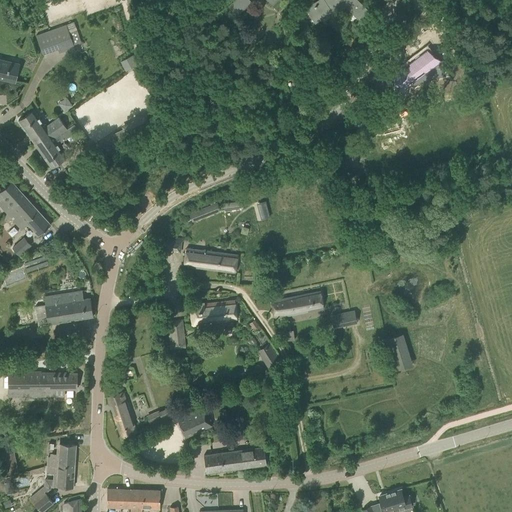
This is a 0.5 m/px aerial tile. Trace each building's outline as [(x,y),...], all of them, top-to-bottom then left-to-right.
[(267,0),(272,4),(276,0),(233,0),(228,5),(238,15),(252,1),(251,0),(267,0)] [(316,0),(305,7),(314,21),(330,11),(330,10),(341,2),(358,18),(366,9),(356,0),(316,0)] [(36,35),(43,54),(58,49),(60,53),(75,47),(74,44),(81,42),(74,21),(36,35)] [(395,73),(392,82),(400,93),(436,65),(425,50),(407,64),(408,66),(405,68),(404,67),(395,73)] [(126,70),(139,64),(133,54),(121,60),(126,70)] [(0,60),(0,77),(6,78),(7,71),(9,71),(9,68),(8,68),(9,63),(0,60)] [(287,66),(281,69),(285,78),(291,75),(287,66)] [(298,87),(301,94),(311,90),(308,83),(298,87)] [(58,102),(63,112),(73,106),(67,96),(58,102)] [(67,129),(67,128),(59,117),(46,125),(34,109),(18,120),(51,168),(67,157),(54,137),(61,133),(67,129)] [(123,128),(127,136),(153,123),(149,114),(131,123),(131,122),(130,122),(132,126),(124,129),(123,128)] [(396,120),(383,129),(390,139),(403,129),(396,120)] [(74,124),(67,128),(67,129),(61,133),(64,137),(77,128),(74,124)] [(0,191),(0,192),(4,198),(0,201),(0,204),(22,229),(28,223),(38,235),(51,224),(12,181),(0,191)] [(243,207),(242,201),(220,204),(220,210),(243,207)] [(269,217),(265,201),(259,203),(263,218),(269,217)] [(192,221),(220,210),(217,202),(189,214),(192,221)] [(160,250),(180,252),(182,238),(162,236),(160,250)] [(24,237),(12,248),(19,256),(32,245),(24,237)] [(184,266),(235,272),(238,254),(186,248),(184,266)] [(45,304),(34,306),(36,325),(93,316),(90,298),(83,299),(82,290),(44,296),(45,304)] [(271,301),(275,318),(323,308),(321,291),(271,301)] [(190,305),(192,324),(237,319),(235,300),(190,305)] [(339,326),(345,325),(343,313),(337,314),(339,326)] [(250,323),(256,332),(261,328),(255,319),(250,323)] [(159,322),(161,331),(168,330),(167,321),(159,322)] [(168,332),(170,349),(186,347),(184,330),(168,332)] [(293,330),(286,331),(287,341),(295,340),(293,330)] [(0,341),(0,356),(25,353),(24,347),(14,348),(13,340),(0,341)] [(278,360),(269,345),(258,351),(268,367),(278,360)] [(76,373),(66,373),(66,371),(8,371),(8,396),(65,396),(65,389),(76,389),(76,373)] [(246,386),(235,390),(238,396),(248,392),(246,386)] [(108,396),(121,437),(136,432),(123,391),(108,396)] [(146,415),(150,426),(171,417),(167,407),(146,415)] [(178,418),(179,420),(178,421),(186,437),(213,424),(205,407),(188,415),(187,413),(178,418)] [(46,472),(53,472),(53,479),(44,478),(44,486),(30,497),(42,511),(53,503),(45,493),(50,488),(50,485),(73,487),(76,445),(57,444),(56,453),(50,453),(50,456),(47,455),(46,472)] [(204,455),(206,473),(266,465),(264,447),(204,455)] [(2,454),(6,474),(18,471),(14,452),(2,454)] [(131,508),(130,511),(141,511),(142,508),(160,509),(160,490),(107,488),(106,507),(131,508)] [(385,494),(385,495),(382,496),(382,495),(379,496),(384,511),(388,511),(398,509),(398,510),(411,506),(411,504),(412,504),(410,497),(409,497),(408,496),(403,498),(400,489),(385,494)] [(64,511),(81,511),(81,499),(80,499),(66,503),(64,504),(64,511)]
